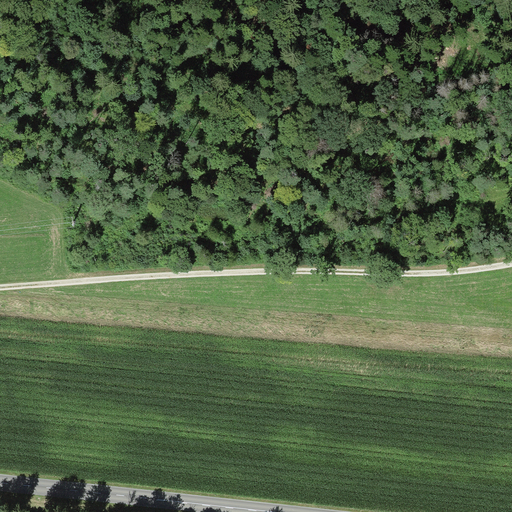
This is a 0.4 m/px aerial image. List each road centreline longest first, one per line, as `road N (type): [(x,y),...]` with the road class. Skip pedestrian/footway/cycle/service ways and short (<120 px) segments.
road 1 (track): [(0,286),(511,262)]
road 2 (primary): [(0,483),(268,511)]
